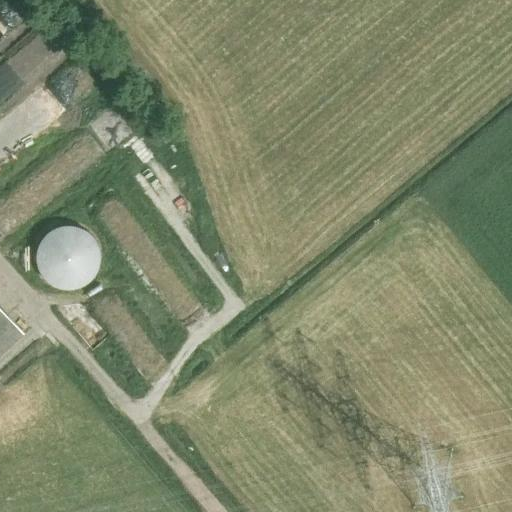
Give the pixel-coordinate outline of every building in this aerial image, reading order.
[(0,102),(68,47),(57,34),(0,80),(0,102)] [(0,174),(34,149),(23,135),(20,138),(11,128),(0,136),(0,174)] [(38,190),(5,213),(14,226),(47,203),(38,190)] [(37,249),(36,257),(38,265),(39,270),(44,278),(48,281),(56,287),(66,289),(71,289),(75,288),(83,286),(90,281),(93,278),(98,270),(100,266),(101,261),(101,256),(101,251),(99,246),(97,241),(92,234),(89,231),(82,227),(74,225),(69,224),(60,226),(55,227),(47,233),(43,237),(39,245),(37,249)] [(0,354),(23,334),(0,306),(0,354)]
